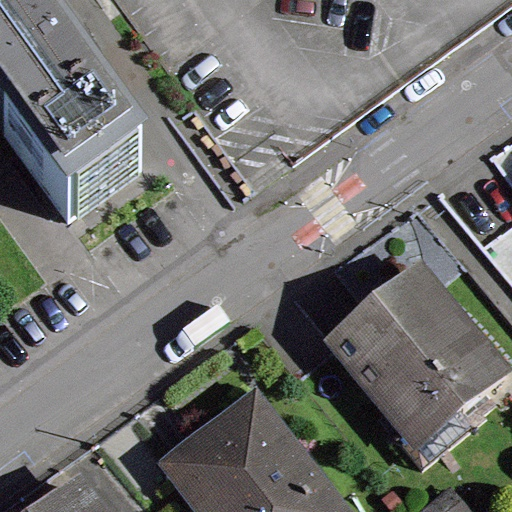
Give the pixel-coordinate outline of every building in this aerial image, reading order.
[(15,0),(0,0),(0,124),(70,221),(139,171),(92,108),(114,92),(103,77),(88,56),(79,30),(51,50),(15,0)] [(315,338),(389,427),(428,394),(438,405),(485,366),(409,275),(379,301),(364,313),(356,304),(315,338)] [(428,394),(389,427),(407,441),(438,405),(428,394)] [(329,511),(237,395),(192,430),(150,462),(188,511),(329,511)] [(79,511),(91,503),(82,491),(53,511),(79,511)] [(96,511),(91,503),(79,511),(96,511)]
